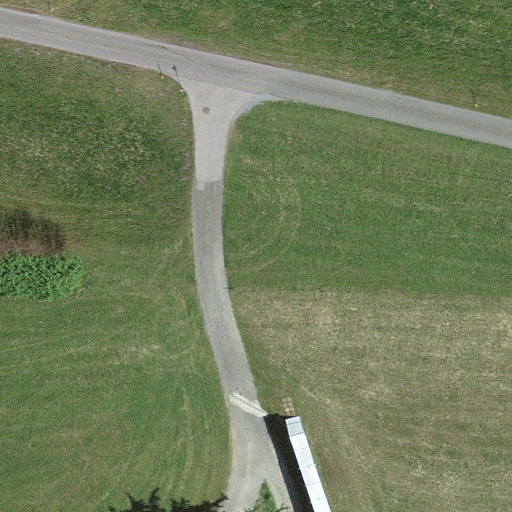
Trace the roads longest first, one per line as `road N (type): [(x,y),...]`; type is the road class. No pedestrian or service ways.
road 1 (tertiary): [(0,12),(511,133)]
road 2 (track): [(287,511),(219,347),(229,67)]
